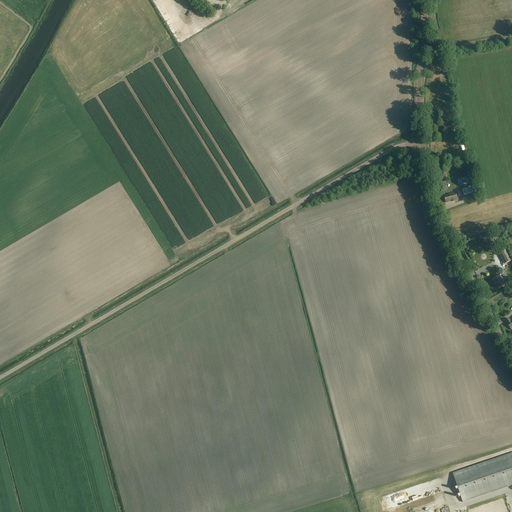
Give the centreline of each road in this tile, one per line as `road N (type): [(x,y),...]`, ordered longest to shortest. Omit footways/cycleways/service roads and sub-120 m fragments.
road 1 (unclassified): [(0,377),(394,147),(421,140)]
road 2 (tertiary): [(511,355),(437,218),(421,140)]
road 3 (tertiary): [(421,140),(424,0)]
